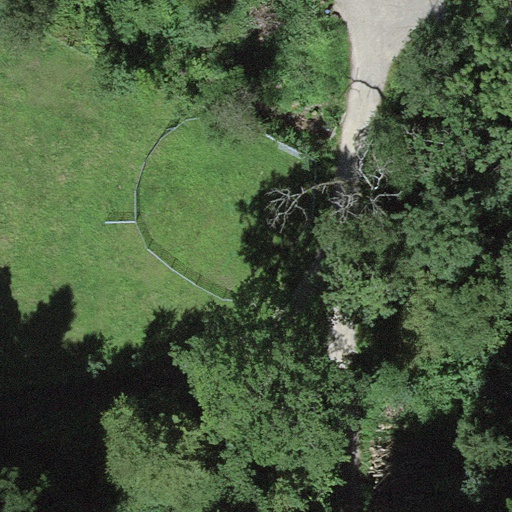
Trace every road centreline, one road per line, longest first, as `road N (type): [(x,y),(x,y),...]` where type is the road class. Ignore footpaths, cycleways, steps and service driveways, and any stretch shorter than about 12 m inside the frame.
road 1 (track): [(384,1),(336,275),(199,369),(0,420)]
road 2 (track): [(336,275),(344,511)]
road 3 (track): [(384,1),(511,6)]
